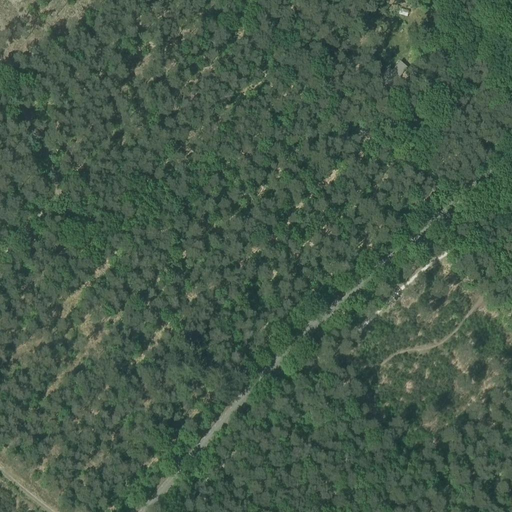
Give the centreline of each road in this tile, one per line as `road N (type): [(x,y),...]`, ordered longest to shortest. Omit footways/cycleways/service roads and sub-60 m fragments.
road 1 (secondary): [(126,511),(292,342),(511,154)]
road 2 (track): [(237,400),(88,250),(0,59)]
road 3 (track): [(469,511),(292,342)]
road 4 (track): [(406,454),(511,358)]
